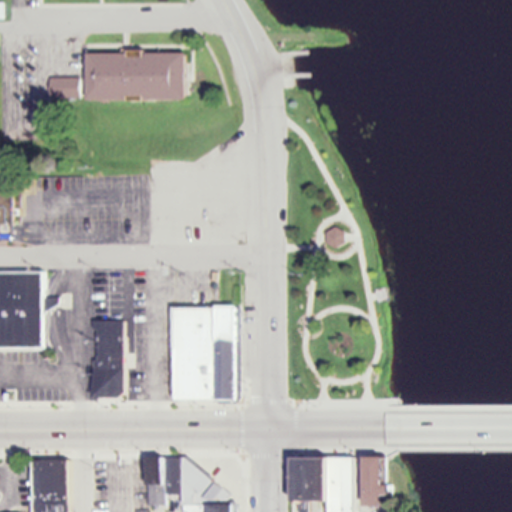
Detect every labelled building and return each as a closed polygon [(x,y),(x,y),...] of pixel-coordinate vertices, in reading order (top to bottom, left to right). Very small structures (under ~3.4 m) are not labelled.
[(91,99),(190,100),(190,53),(91,52),(91,99)] [(84,98),(84,77),(52,77),(52,98),(84,98)] [(0,225),(13,226),(13,181),(0,181),(0,225)] [(0,272),(0,350),(47,351),(48,273),(0,272)] [(241,340),(240,308),(177,309),(178,400),(219,399),(219,340),(241,340)] [(126,396),(126,321),(96,321),(96,396),(126,396)] [(150,456),(149,505),(167,505),(168,495),(183,495),(183,457),(150,456)] [(333,500),(332,511),(358,511),(359,456),(299,456),(299,500),(333,500)] [(392,456),(370,456),(370,505),(392,505),(392,456)] [(37,459),(36,511),(71,511),(71,459),(37,459)]
